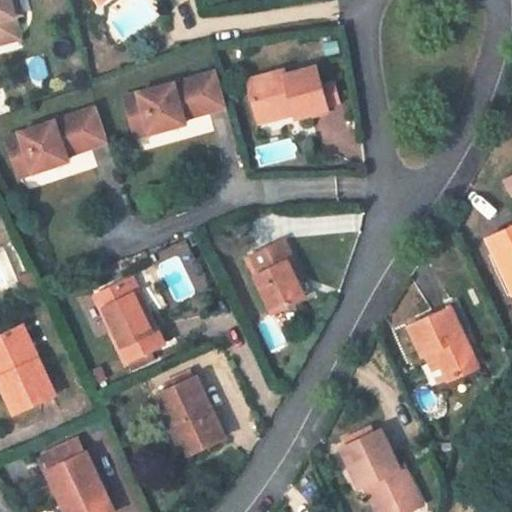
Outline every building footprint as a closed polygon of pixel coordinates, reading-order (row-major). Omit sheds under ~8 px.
[(0,0),(0,43),(4,43),(2,33),(18,28),(15,16),(10,0),(0,0)] [(10,0),(15,16),(22,14),(18,0),(10,0)] [(2,33),(4,43),(21,38),(18,28),(2,33)] [(283,71),(247,81),(257,115),(292,106),(294,113),(295,117),(327,108),(326,106),(318,75),(315,67),(285,76),(283,71)] [(124,97),(135,137),(185,124),(184,119),(226,107),(217,71),(124,97)] [(330,71),(318,75),(326,106),(339,102),(330,71)] [(259,123),(294,113),(292,106),(257,115),(259,123)] [(6,138),(19,178),(68,161),(67,156),(108,141),(96,107),(6,138)] [(511,226),(487,238),(501,267),(506,265),(511,278),(511,226)] [(225,247),(218,234),(209,239),(216,252),(225,247)] [(255,265),(250,267),(272,313),(305,297),(294,275),(300,273),(284,240),(251,256),(255,265)] [(507,295),(511,292),(511,278),(506,265),(495,270),(507,295)] [(127,280),(144,315),(149,313),(133,278),(127,280)] [(144,315),(127,280),(95,296),(126,361),(151,350),(164,343),(149,313),(144,315)] [(479,367),(450,307),(408,326),(422,357),(434,351),(448,381),(479,367)] [(0,385),(14,414),(55,394),(22,325),(0,335),(0,360),(6,373),(0,375),(0,385)] [(155,359),(151,350),(126,361),(130,371),(155,359)] [(165,383),(168,391),(194,378),(191,372),(165,383)] [(156,396),(172,430),(177,428),(190,455),(225,438),(196,377),(194,378),(168,391),(156,396)] [(346,439),(348,445),(374,433),(372,427),(346,439)] [(177,428),(172,430),(184,457),(190,455),(177,428)] [(374,433),(348,445),(342,448),(360,486),(365,484),(372,481),(386,511),(405,511),(422,504),(404,465),(398,467),(381,430),(374,433)] [(42,457),(48,470),(83,453),(78,440),(42,457)] [(48,470),(45,471),(61,505),(67,503),(70,511),(114,511),(86,452),(83,453),(48,470)] [(386,511),(372,481),(365,484),(378,511),(386,511)] [(70,511),(67,503),(61,505),(64,511),(70,511)]
